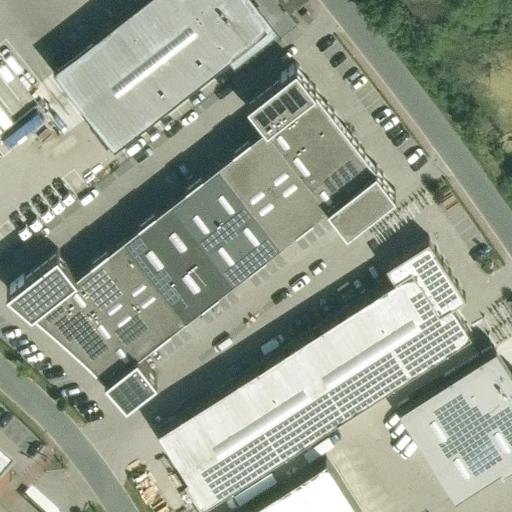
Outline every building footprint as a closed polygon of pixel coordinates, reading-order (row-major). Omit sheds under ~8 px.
[(250,0),(135,0),(52,65),(114,145),(269,23),(250,0)] [(57,248),(6,287),(9,289),(15,294),(16,295),(29,307),(31,309),(37,314),(39,315),(52,326),(54,328),(60,334),(62,335),(68,340),(70,342),(83,354),(85,356),(91,361),(92,363),(104,375),(106,377),(112,383),(113,384),(124,397),(126,399),(157,375),(139,352),(328,204),(347,227),(395,189),(296,61),(247,99),(265,123),(75,271),(57,248)] [(205,502),(471,331),(452,301),(465,293),(428,235),(386,262),(394,275),(157,428),(189,478),(184,481),(199,505),(205,502)] [(511,370),(496,345),(436,383),(435,382),(397,407),(455,496),(499,467),(502,471),(505,469),(504,469),(511,463),(511,370)] [(363,511),(326,453),(233,511),(363,511)] [(0,511),(0,495),(10,484),(9,484),(14,478),(2,467),(3,466),(0,462),(0,511)]
